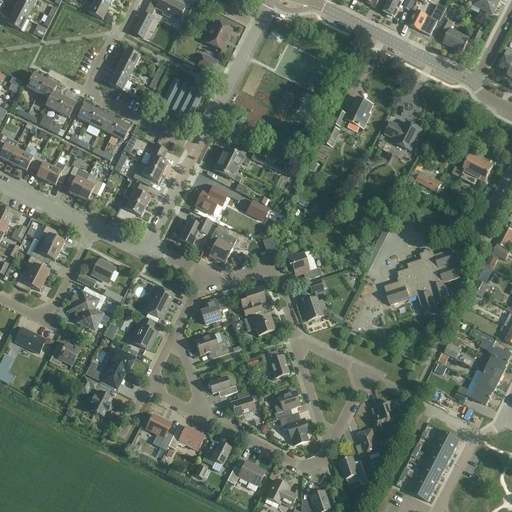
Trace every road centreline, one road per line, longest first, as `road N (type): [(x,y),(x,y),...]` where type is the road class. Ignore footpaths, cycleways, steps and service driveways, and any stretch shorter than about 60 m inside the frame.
road 1 (tertiary): [(475,81),(308,0)]
road 2 (residential): [(329,441),(315,463),(297,467),(192,413)]
road 3 (residential): [(0,299),(45,316),(90,226)]
road 4 (residential): [(202,275),(216,282),(266,273),(292,340)]
road 5 (residential): [(258,27),(197,149)]
road 6 (residential): [(88,94),(197,149)]
